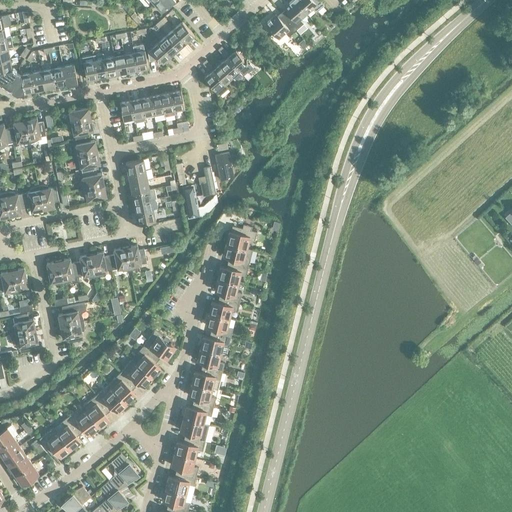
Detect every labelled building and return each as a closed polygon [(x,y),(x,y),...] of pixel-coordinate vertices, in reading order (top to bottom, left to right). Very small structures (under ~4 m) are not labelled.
[(154,0),(153,1),(161,11),(172,2),(174,4),(178,0),(154,0)] [(285,9),(281,12),(296,29),(304,23),(300,19),(307,13),(295,0),(291,0),(284,7),(285,9)] [(295,0),(307,13),(314,8),(317,11),(324,4),(320,0),(295,0)] [(296,29),(281,12),(277,15),(276,14),(265,23),(279,38),(286,32),(289,35),(296,29)] [(0,26),(4,26),(11,25),(8,13),(0,15),(0,26)] [(182,21),(174,28),(186,41),(194,34),(182,21)] [(174,28),(166,35),(178,48),(186,41),(174,28)] [(166,35),(159,41),(171,55),(178,48),(166,35)] [(0,48),(8,47),(6,37),(0,37),(0,48)] [(298,43),(303,48),(308,43),(303,38),(298,43)] [(171,55),(159,41),(151,48),(151,49),(148,51),(149,60),(157,58),(158,63),(163,62),(171,55)] [(133,46),(134,51),(138,69),(148,67),(144,43),(133,46)] [(0,59),(10,58),(8,47),(0,48),(0,59)] [(236,49),(228,56),(244,74),(252,67),(236,49)] [(134,51),(124,53),(128,71),(138,69),(134,51)] [(93,54),(94,59),(98,77),(108,75),(104,57),(103,52),(93,54)] [(124,53),(114,55),(118,73),(128,71),(124,53)] [(98,77),(94,59),(93,54),(80,57),(81,62),(83,61),(87,79),(98,77)] [(114,55),(104,57),(108,75),(118,73),(114,55)] [(228,56),(220,63),(232,77),(236,81),(244,74),(228,56)] [(0,70),(12,68),(10,58),(0,59),(0,70)] [(74,63),(63,65),(67,83),(78,81),(74,63)] [(220,63),(212,70),(224,83),(232,77),(220,63)] [(63,65),(52,67),(56,85),(67,83),(63,65)] [(52,67),(42,70),(45,87),(56,85),(52,67)] [(0,81),(6,86),(16,71),(12,68),(0,70),(0,81)] [(42,70),(31,72),(35,89),(45,87),(42,70)] [(224,83),(212,70),(204,77),(219,94),(228,87),(224,83)] [(16,71),(6,86),(17,93),(24,92),(21,74),(16,71)] [(31,72),(21,74),(24,92),(35,89),(31,72)] [(181,89),(170,91),(174,109),(185,107),(181,89)] [(170,91),(160,93),(164,111),(174,109),(170,91)] [(160,93),(150,95),(154,113),(164,111),(160,93)] [(150,95),(140,97),(144,115),(154,113),(150,95)] [(130,99),(134,117),(135,122),(145,120),(144,115),(140,97),(130,99)] [(123,119),(134,117),(130,99),(120,102),(123,119)] [(70,113),(67,113),(67,116),(67,118),(67,120),(67,123),(91,118),(89,106),(69,110),(70,113)] [(45,115),(48,128),(54,126),(51,114),(45,115)] [(25,119),(30,142),(32,142),(34,141),(36,140),(38,139),(38,137),(41,136),(46,135),(43,120),(38,121),(37,116),(25,119)] [(91,118),(67,123),(68,125),(69,127),(70,129),(71,131),(73,131),(74,134),(74,133),(75,138),(89,135),(88,131),(93,130),(91,118)] [(14,126),(10,127),(13,141),(14,146),(15,145),(19,144),(19,141),(20,140),(21,143),(23,143),(25,143),(28,143),(30,142),(25,119),(13,121),(14,126)] [(4,123),(0,123),(0,148),(1,148),(4,147),(6,146),(5,143),(8,143),(8,142),(13,141),(10,127),(5,128),(4,123)] [(76,146),(74,146),(74,149),(74,151),(74,153),(74,156),(98,151),(95,139),(90,140),(89,135),(75,138),(76,143),(76,146)] [(218,150),(228,147),(227,141),(221,142),(218,143),(216,143),(218,150)] [(234,176),(229,150),(215,153),(221,179),(234,176)] [(98,151),(74,156),(75,158),(75,160),(76,162),(78,164),(80,164),(80,167),(81,166),(82,171),(96,168),(95,164),(100,163),(98,151)] [(126,161),(128,172),(146,169),(143,158),(126,161)] [(176,163),(178,173),(179,180),(180,184),(186,183),(184,172),(182,161),(178,162),(176,163)] [(200,182),(203,195),(217,192),(210,165),(203,166),(206,181),(200,182)] [(96,168),(82,171),(83,176),(82,176),(83,179),(81,179),(80,182),(80,184),(80,186),(81,188),(104,184),(102,172),(97,173),(96,168)] [(128,172),(130,182),(148,179),(146,169),(128,172)] [(130,182),(132,192),(150,189),(148,179),(130,182)] [(200,215),(194,183),(182,186),(188,217),(200,215)] [(41,184),(38,185),(43,208),(55,206),(54,201),(59,200),(56,186),(51,187),(51,186),(48,187),(48,185),(45,184),(43,184),(41,184)] [(104,184),(81,188),(81,191),(82,193),(83,195),(84,197),(87,197),(87,199),(107,195),(104,184)] [(27,191),(23,192),(26,207),(30,206),(31,211),(43,208),(38,185),(36,185),(34,186),(32,187),(30,188),(30,190),(27,191)] [(132,192),(134,202),(155,198),(156,198),(154,188),(150,189),(132,192)] [(60,192),(63,204),(69,203),(66,190),(60,192)] [(0,216),(10,215),(5,191),(3,192),(1,193),(0,193),(0,216)] [(8,191),(5,191),(10,215),(22,212),(21,208),(26,207),(23,192),(18,193),(15,193),(15,191),(12,191),(10,191),(8,191)] [(136,212),(154,209),(157,208),(157,207),(158,205),(157,201),(155,199),(155,198),(134,202),(136,212)] [(154,209),(136,212),(138,223),(156,219),(154,209)] [(229,230),(226,242),(247,247),(249,239),(255,240),(257,231),(251,229),(252,225),(243,223),(242,227),(237,226),(235,232),(229,230)] [(229,256),(228,261),(248,266),(253,249),(247,247),(226,242),(223,254),(229,256)] [(125,246),(130,270),(133,269),(135,268),(137,267),(139,266),(138,264),(141,263),(147,262),(144,247),(138,249),(137,244),(125,246)] [(115,253),(109,254),(112,269),(118,268),(121,267),(121,270),(123,270),(126,270),(128,270),(130,270),(125,246),(114,248),(115,253)] [(103,250),(91,253),(96,276),(98,276),(101,275),(103,274),(105,273),(104,271),(107,270),(112,269),(109,254),(104,255),(103,250)] [(81,260),(76,261),(79,275),(84,274),(84,275),(86,274),(87,276),(89,277),(91,277),(94,277),(96,276),(91,253),(80,255),(81,260)] [(70,257),(58,259),(63,283),(65,282),(68,282),(70,281),(72,280),(71,277),(74,277),(73,276),(79,275),(76,261),(71,262),(70,257)] [(63,283),(58,259),(47,262),(51,281),(52,281),(53,283),(55,284),(58,284),(61,283),(63,283)] [(221,265),(218,277),(238,282),(240,274),(246,275),(248,266),(228,261),(226,267),(221,265)] [(13,269),(17,292),(20,292),(22,291),(24,290),(26,289),(25,286),(28,286),(24,266),(13,269)] [(2,276),(0,276),(0,291),(5,290),(5,291),(8,290),(8,292),(10,293),(13,293),(15,293),(17,292),(13,269),(1,271),(2,276)] [(220,291),(219,296),(240,301),(242,292),(236,291),(238,282),(218,277),(215,289),(220,291)] [(54,299),(55,305),(68,302),(67,296),(54,299)] [(212,300),(209,312),(229,317),(231,309),(237,310),(240,301),(219,296),(218,302),(212,300)] [(85,302),(76,304),(62,307),(63,312),(58,313),(60,325),(84,320),(83,318),(83,316),(82,314),(81,313),(86,310),(85,302)] [(19,306),(20,312),(33,309),(32,303),(19,306)] [(212,326),(210,331),(231,336),(233,327),(227,326),(229,317),(209,312),(206,324),(212,326)] [(15,325),(12,326),(12,328),(12,329),(12,331),(12,332),(12,334),(36,329),(34,318),(29,319),(28,313),(13,316),(14,322),(15,325)] [(84,320),(60,325),(63,337),(68,336),(69,342),(83,339),(82,333),(82,330),(84,330),(84,327),(84,325),(84,323),(84,320)] [(155,328),(143,346),(159,358),(163,354),(168,357),(175,347),(170,343),(172,340),(155,328)] [(36,329),(12,334),(13,336),(13,337),(14,339),(15,340),(16,342),(18,341),(19,345),(20,350),(34,347),(33,342),(38,341),(36,329)] [(203,335),(200,347),(221,352),(223,344),(229,345),(231,336),(210,331),(209,337),(203,335)] [(132,358),(152,376),(160,366),(156,363),(159,358),(143,346),(137,352),(142,356),(136,362),(132,358)] [(203,361),(202,366),(222,371),(225,362),(219,360),(221,352),(200,347),(197,359),(203,361)] [(132,358),(121,371),(136,385),(140,381),(144,385),(152,376),(132,358)] [(195,370),(192,382),(212,387),(214,379),(220,380),(222,371),(202,366),(200,371),(195,370)] [(108,383),(112,387),(127,402),(136,394),(132,389),(136,385),(121,371),(108,383)] [(194,396),(193,401),(214,406),(216,397),(210,395),(212,387),(192,382),(189,394),(194,396)] [(102,389),(96,394),(110,410),(114,406),(118,411),(127,402),(112,387),(106,393),(102,389)] [(96,394),(83,405),(99,426),(109,418),(105,414),(110,410),(96,394)] [(186,405),(183,417),(209,423),(203,422),(205,414),(211,415),(214,406),(193,401),(192,406),(186,405)] [(76,410),(68,415),(81,432),(86,429),(89,434),(99,426),(83,405),(86,409),(80,414),(76,410)] [(54,426),(71,448),(80,440),(77,436),(81,432),(68,415),(61,421),(65,426),(58,431),(54,426)] [(186,430),(185,436),(205,441),(209,423),(183,417),(180,429),(186,430)] [(21,424),(25,429),(30,425),(26,420),(21,424)] [(30,425),(25,429),(28,433),(33,430),(30,425)] [(71,448),(54,426),(39,438),(52,454),(57,451),(61,455),(71,448)] [(0,431),(0,445),(14,436),(7,427),(0,431)] [(0,445),(0,451),(3,456),(20,445),(14,436),(0,445)] [(177,440),(174,452),(195,457),(197,449),(203,450),(205,441),(185,436),(183,441),(177,440)] [(32,443),(35,448),(40,444),(37,439),(32,443)] [(40,444),(35,448),(39,452),(44,449),(40,444)] [(3,456),(9,465),(26,454),(20,445),(3,456)] [(101,469),(109,479),(118,489),(119,488),(130,482),(128,480),(138,472),(130,463),(132,461),(121,452),(101,469)] [(177,465),(176,471),(196,476),(199,467),(193,465),(195,457),(174,452),(171,464),(177,465)] [(9,465),(16,474),(32,463),(26,454),(9,465)] [(47,463),(51,468),(56,465),(53,460),(47,463)] [(32,463),(16,474),(22,484),(39,472),(32,463)] [(169,475),(166,487),(186,492),(188,484),(194,485),(196,476),(176,471),(175,476),(169,475)] [(108,496),(99,504),(105,511),(111,511),(119,508),(118,506),(127,498),(119,488),(118,489),(109,479),(100,487),(108,496)] [(63,502),(71,511),(89,511),(81,503),(91,495),(83,485),(71,491),(72,494),(63,502)] [(169,500),(167,506),(188,511),(190,502),(184,500),(186,492),(166,487),(163,499),(169,500)]
